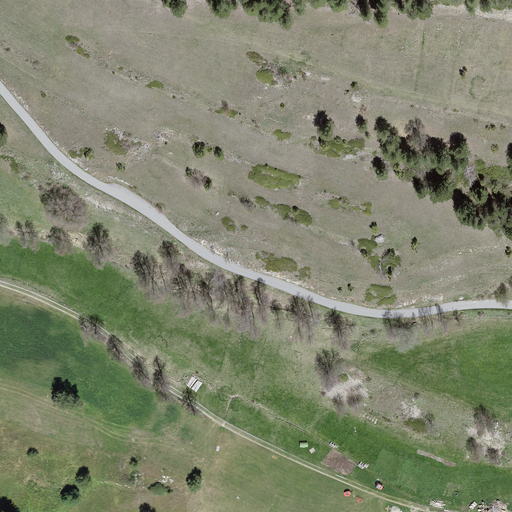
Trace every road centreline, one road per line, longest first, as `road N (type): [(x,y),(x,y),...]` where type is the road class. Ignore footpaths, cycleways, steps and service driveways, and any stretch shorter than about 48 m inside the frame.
road 1 (residential): [(511,304),(371,312),(221,263),(71,167),(0,86)]
road 2 (track): [(432,511),(310,468),(217,423),(74,315),(0,282)]
